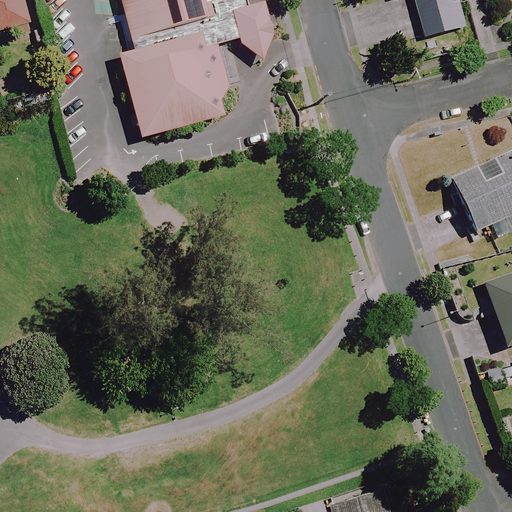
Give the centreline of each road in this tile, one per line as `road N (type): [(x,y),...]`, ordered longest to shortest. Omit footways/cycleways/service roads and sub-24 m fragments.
road 1 (residential): [(486,511),(346,115)]
road 2 (residential): [(511,73),(346,115)]
